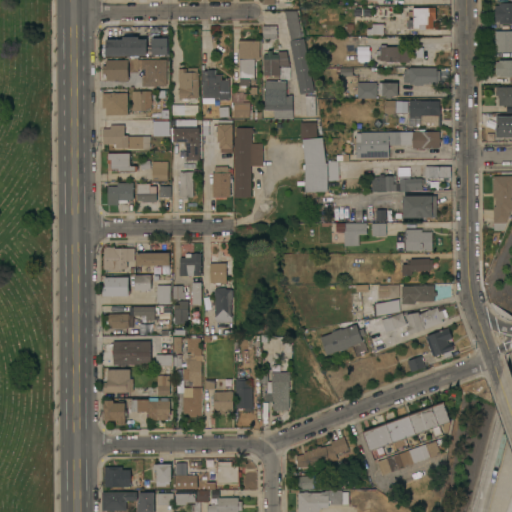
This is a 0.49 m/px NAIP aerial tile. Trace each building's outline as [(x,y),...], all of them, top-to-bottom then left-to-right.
[(511,23),(499,24),(499,20),(495,20),(495,5),(499,5),(499,2),(511,2),(511,23)] [(436,20),(433,20),(433,28),(425,28),(425,29),(420,30),(420,28),(413,28),(413,7),(435,7),(436,20)] [(297,10),(301,38),(304,38),(314,92),(300,93),(289,40),(291,40),(284,10),(297,10)] [(384,35),(367,35),(367,28),(372,28),(372,23),(384,23),(384,35)] [(169,26),(169,54),(152,54),(152,55),(150,55),(150,56),(146,56),(146,55),(106,55),(106,39),(118,39),(118,26),(135,25),(135,36),(138,36),(138,39),(150,38),(150,26),(169,26)] [(277,25),(277,38),(263,39),(262,25),(277,25)] [(511,30),(511,51),(495,52),(495,30),(511,30)] [(259,59),(254,59),(254,78),(255,78),(255,84),(246,84),(246,88),(240,87),(240,84),(240,60),(238,60),(238,39),(260,39),(259,59)] [(385,61),(385,60),(380,60),(380,44),(386,44),(386,46),(410,47),(410,62),(385,61)] [(280,79),(280,75),(263,75),(263,54),(268,54),(268,50),(272,50),(272,54),(278,54),(278,51),(286,51),(290,67),(290,79),(280,79)] [(167,85),(142,86),(142,77),(143,77),(143,75),(145,75),(145,68),(138,68),(138,72),(130,72),(130,58),(138,58),(138,59),(167,59),(167,85)] [(128,81),(119,81),(119,79),(106,79),(106,73),(103,73),(103,65),(106,65),(106,59),(128,59),(128,81)] [(511,76),(499,76),(499,75),(495,75),(495,61),(499,61),(499,60),(511,59),(511,76)] [(436,70),(440,70),(440,81),(437,81),(437,84),(423,84),(423,85),(414,85),(414,84),(410,84),(410,82),(403,82),(403,70),(408,70),(408,68),(410,68),(410,67),(436,67),(436,70)] [(197,68),(198,71),(199,97),(179,98),(178,68),(197,68)] [(230,99),(219,99),(219,97),(202,97),(202,81),(201,81),(201,70),(207,70),(207,69),(216,69),(216,74),(222,74),(222,80),(230,80),(230,99)] [(274,118),(274,109),(265,109),(265,81),(286,80),(286,96),(288,96),(288,95),(292,95),(293,118),(274,118)] [(377,98),(358,98),(358,81),(377,81),(377,98)] [(398,95),(392,95),(392,98),(386,98),(386,95),(380,95),(380,94),(378,94),(378,82),(398,82),(398,95)] [(511,105),(499,105),(499,97),(498,97),(498,95),(496,95),(496,86),(511,86),(511,105)] [(151,108),(147,108),(147,110),(132,110),(132,90),(151,90),(151,108)] [(128,114),(106,115),(106,107),(103,108),(102,93),(112,93),(112,92),(114,92),(114,93),(127,92),(128,114)] [(316,116),(306,116),(305,96),(315,95),(316,116)] [(395,113),(385,113),(385,107),(379,107),(379,101),(385,101),(385,100),(395,100),(395,113)] [(440,100),(440,106),(440,115),(421,115),(420,126),(409,126),(409,100),(440,100)] [(250,112),(262,112),(262,118),(233,118),(233,102),(249,102),(250,112)] [(172,115),(172,104),(198,104),(198,115),(172,115)] [(511,137),(499,137),(499,135),(496,135),(496,121),(499,121),(499,120),(511,120),(511,137)] [(170,135),(154,136),(153,121),(169,121),(170,135)] [(305,163),(303,139),(301,139),(301,122),(317,122),(317,137),(323,137),(326,163),(328,163),(328,191),(305,191),(305,163)] [(125,124),(125,135),(128,135),(128,136),(151,136),(151,148),(143,148),(143,146),(129,146),(129,147),(116,147),(116,143),(103,143),(103,128),(110,128),(110,124),(125,124)] [(233,148),(220,148),(220,141),(218,141),(218,124),(233,124),(233,148)] [(199,127),(200,160),(186,160),(186,148),(185,145),(185,142),(173,142),(173,127),(199,127)] [(235,164),(234,164),(235,137),(236,137),(236,127),(252,127),(252,130),(254,130),(254,133),(252,133),(252,143),(263,143),(263,165),(251,165),(251,197),(235,196),(235,164)] [(440,131),(440,138),(442,138),(442,141),(440,141),(440,147),(423,147),(423,149),(420,149),(420,147),(413,148),(413,131),(440,131)] [(388,158),(355,158),(355,142),(360,142),(360,132),(387,132),(388,158)] [(130,153),(130,166),(138,166),(138,170),(119,170),(119,168),(111,168),(111,163),(108,163),(108,153),(130,153)] [(168,161),(168,180),(153,180),(153,161),(168,161)] [(336,179),(337,161),(326,161),(326,179),(336,179)] [(451,166),(451,177),(434,177),(434,178),(425,178),(426,165),(451,166)] [(213,172),(215,172),(215,166),(228,166),(228,168),(230,167),(231,178),(233,178),(233,182),(230,182),(231,196),(213,196),(213,172)] [(180,171),(194,171),(194,197),(188,197),(188,199),(183,199),(183,196),(180,196),(180,171)] [(396,175),(396,182),(400,182),(400,175),(410,175),(410,178),(421,177),(422,186),(423,186),(423,189),(372,191),(372,176),(396,175)] [(493,176),(511,175),(511,211),(510,211),(510,214),(507,222),(504,230),(494,230),(494,222),(494,206),(496,206),(496,197),(493,197),(493,176)] [(160,181),(170,181),(170,186),(171,185),(171,196),(160,196),(160,181)] [(134,182),(134,199),(128,199),(128,202),(119,202),(119,204),(108,204),(108,186),(117,186),(117,182),(134,182)] [(157,201),(143,202),(143,200),(137,200),(137,183),(150,183),(150,186),(157,186),(157,201)] [(404,195),(437,195),(437,217),(404,217),(404,195)] [(344,245),(344,231),(336,231),(336,223),(345,222),(345,223),(367,223),(367,234),(359,234),(359,245),(344,245)] [(372,222),(386,222),(386,235),(372,235),(372,222)] [(406,250),(406,229),(422,229),(422,231),(432,231),(432,250),(406,250)] [(104,248),(106,248),(106,246),(115,246),(115,248),(136,248),(135,248),(135,260),(127,260),(127,268),(122,268),(122,269),(109,269),(104,269),(104,248)] [(170,252),(170,264),(172,264),(172,271),(161,271),(161,265),(136,265),(136,252),(170,252)] [(201,275),(180,275),(180,266),(180,257),(186,257),(186,253),(191,253),(201,253),(201,275)] [(430,258),(430,259),(433,259),(433,268),(430,268),(430,270),(412,271),(412,275),(403,275),(402,264),(407,264),(407,261),(410,261),(410,259),(430,258)] [(210,282),(210,263),(215,262),(215,259),(222,259),(222,262),(226,262),(226,264),(233,263),(233,276),(227,277),(227,282),(210,282)] [(151,274),(151,290),(145,290),(145,291),(142,291),(142,290),(135,290),(135,274),(151,274)] [(129,276),(129,295),(103,295),(103,286),(105,286),(105,276),(129,276)] [(192,282),(202,282),(202,304),(192,304),(192,282)] [(379,297),(378,285),(387,285),(387,284),(399,284),(399,296),(379,297)] [(415,301),(415,303),(402,303),(402,286),(414,285),(424,285),(424,284),(427,284),(427,285),(434,285),(435,291),(437,291),(437,295),(435,295),(435,301),(415,301)] [(171,303),(157,303),(157,285),(171,285),(171,303)] [(173,285),(183,285),(183,292),(185,291),(185,298),(173,298),(173,285)] [(215,289),(217,289),(217,287),(226,287),(226,289),(231,288),(231,290),(233,290),(233,298),(232,298),(232,315),(233,315),(233,334),(204,335),(203,313),(211,313),(211,323),(218,323),(215,319),(215,289)] [(399,299),(400,311),(375,315),(374,303),(399,299)] [(175,304),(180,304),(180,300),(188,300),(189,323),(175,323),(175,304)] [(155,306),(162,307),(162,308),(167,308),(167,314),(162,314),(162,315),(155,315),(155,319),(147,319),(147,315),(134,315),(134,306),(155,306)] [(409,334),(407,327),(408,327),(409,324),(405,314),(418,312),(419,314),(428,310),(428,309),(430,308),(430,309),(437,307),(439,311),(442,310),(443,310),(445,309),(448,316),(442,318),(443,322),(409,334)] [(402,312),(407,324),(386,332),(382,319),(402,312)] [(129,313),(129,315),(133,316),(133,324),(129,324),(129,328),(112,328),(112,324),(108,324),(108,313),(129,313)] [(332,333),(332,332),(341,328),(341,329),(357,324),(359,330),(363,328),(366,334),(361,336),(363,342),(348,347),(349,348),(344,350),(343,349),(327,355),(320,337),(332,333)] [(426,336),(448,327),(453,338),(450,339),(454,349),(451,350),(452,354),(445,357),(444,352),(434,356),(426,336)] [(173,336),(182,336),(182,352),(173,352),(173,336)] [(187,338),(201,337),(201,355),(204,355),(204,361),(202,361),(202,386),(189,386),(189,381),(189,380),(183,380),(183,368),(187,368),(186,358),(187,358),(187,353),(190,353),(191,353),(191,351),(188,351),(187,338)] [(151,340),(151,364),(113,364),(113,341),(151,340)] [(173,354),(173,366),(156,366),(156,354),(173,354)] [(408,360),(421,355),(425,366),(412,371),(408,360)] [(163,375),(163,368),(169,368),(169,375),(170,375),(170,394),(158,395),(158,375),(163,375)] [(104,392),(104,381),(108,381),(108,369),(130,369),(130,378),(133,378),(133,387),(131,387),(131,392),(104,392)] [(290,381),(289,381),(289,399),(290,399),(289,409),(289,410),(274,410),(274,409),(273,409),(264,408),(264,393),(267,393),(267,383),(261,383),(261,385),(252,385),(252,372),(260,372),(260,371),(268,371),(268,381),(272,381),(272,371),(290,371),(290,381)] [(236,380),(236,378),(245,378),(245,380),(250,380),(250,385),(252,385),(253,407),(252,407),(252,410),(245,411),(245,407),(237,407),(236,380)] [(202,416),(191,416),(191,413),(184,413),(184,387),(202,387),(202,416)] [(233,391),(233,411),(226,411),(226,414),(216,414),(216,411),(214,411),(214,391),(233,391)] [(149,399),(149,397),(158,397),(158,399),(161,399),(161,397),(170,397),(170,400),(170,416),(168,416),(168,419),(148,419),(148,411),(131,411),(131,399),(149,399)] [(125,402),(125,409),(127,409),(127,414),(126,414),(126,424),(118,424),(118,420),(104,420),(104,399),(114,399),(114,402),(125,402)] [(444,403),(450,421),(448,433),(446,434),(443,424),(439,426),(441,432),(436,435),(433,428),(403,439),(404,443),(396,446),(394,442),(370,450),(364,432),(444,403)] [(296,455),(304,454),(304,452),(307,451),(307,450),(311,450),(311,449),(317,448),(317,446),(321,446),(321,447),(326,446),(326,445),(332,444),(331,441),(344,436),(349,449),(336,454),(337,459),(328,460),(328,463),(298,467),(296,455)] [(436,440),(441,453),(382,474),(378,461),(436,440)] [(218,461),(232,461),(232,466),(239,466),(239,471),(241,471),(242,476),(240,476),(240,483),(218,483),(218,461)] [(172,464),(172,481),(170,481),(170,486),(157,487),(156,472),(154,472),(154,464),(172,464)] [(105,466),(122,466),(123,469),(130,469),(130,478),(140,478),(140,485),(131,485),(131,486),(123,486),(105,487),(105,466)] [(175,488),(175,475),(198,474),(198,488),(175,488)] [(298,489),(298,476),(302,476),(302,475),(325,475),(325,488),(298,489)] [(176,504),(176,490),(209,489),(209,501),(187,502),(187,504),(176,504)] [(298,511),(298,492),(321,492),(321,491),(326,491),(326,490),(342,490),(342,491),(349,491),(349,504),(329,504),(329,507),(321,507),(318,511),(298,511)] [(102,491),(139,491),(139,492),(154,492),(154,511),(137,511),(137,500),(126,500),(126,510),(115,510),(115,511),(110,511),(110,510),(103,510),(102,491)] [(173,493),(173,504),(158,504),(158,493),(173,493)] [(208,511),(208,505),(212,505),(212,504),(218,504),(218,497),(239,497),(239,501),(242,501),(242,510),(239,510),(239,511),(208,511)] [(191,511),(191,504),(203,503),(203,511),(191,511)]
